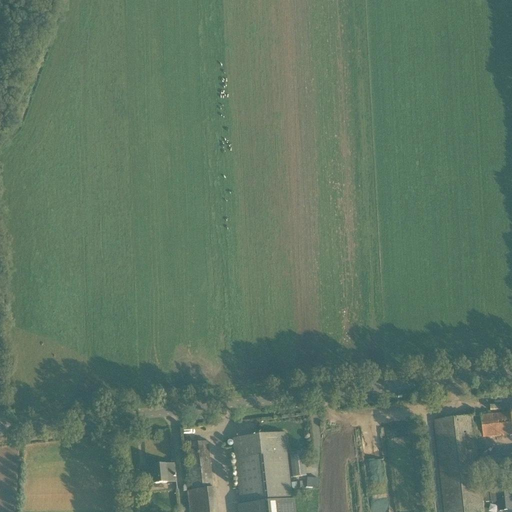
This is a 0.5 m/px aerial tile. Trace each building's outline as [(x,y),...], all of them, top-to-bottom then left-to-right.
[(475,439),(511,435),(511,407),(511,408),(511,413),(434,422),(441,484),(444,511),(484,511),(483,504),(498,502),(499,511),(501,511),(511,510),(511,495),(511,492),(482,496),(475,439)] [(405,428),(388,429),(389,438),(405,437),(405,428)] [(293,511),(292,500),(291,500),(283,434),(232,440),(240,506),(238,506),(239,511),(293,511)] [(211,479),(208,453),(207,443),(186,445),(190,482),(192,492),(212,489),(211,479)] [(305,477),(303,452),(290,454),(293,478),(305,477)] [(511,455),(480,459),(482,480),(511,476),(511,455)] [(146,468),(147,478),(148,485),(176,482),(174,465),(146,468)] [(318,489),(319,479),(307,478),(306,488),(318,489)] [(142,505),(150,504),(149,487),(141,488),(142,505)]
